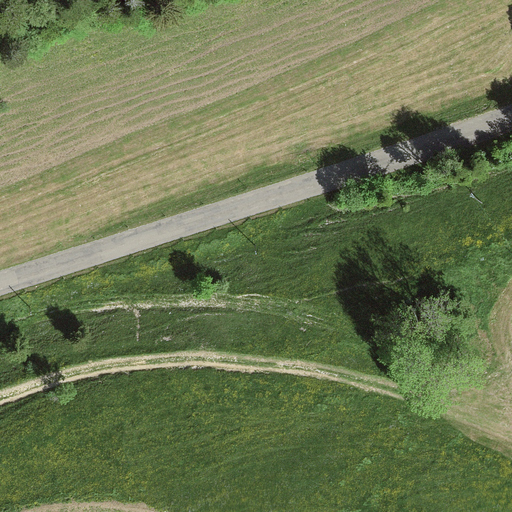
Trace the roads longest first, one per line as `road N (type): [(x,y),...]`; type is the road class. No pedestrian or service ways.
road 1 (unclassified): [(511,118),(0,284)]
road 2 (track): [(0,397),(128,365),(241,361),(325,374),(459,417)]
